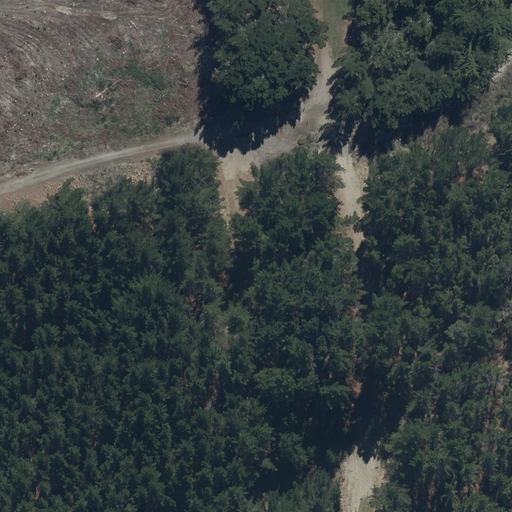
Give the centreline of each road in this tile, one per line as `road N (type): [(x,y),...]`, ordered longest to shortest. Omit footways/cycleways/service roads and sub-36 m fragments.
road 1 (unknown): [(258,511),(206,264),(212,133),(229,79),(211,0)]
road 2 (track): [(376,511),(369,430),(380,315),(339,0)]
road 3 (track): [(0,188),(212,133)]
